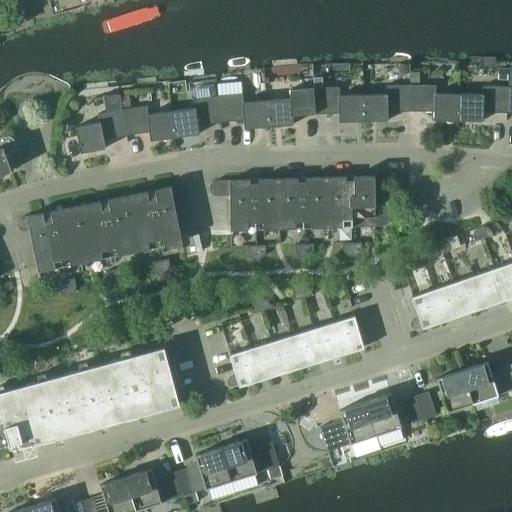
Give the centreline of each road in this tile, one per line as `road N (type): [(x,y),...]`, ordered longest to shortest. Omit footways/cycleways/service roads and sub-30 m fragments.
road 1 (residential): [(0,480),(511,318)]
road 2 (residential): [(511,164),(410,153),(197,161),(0,206)]
